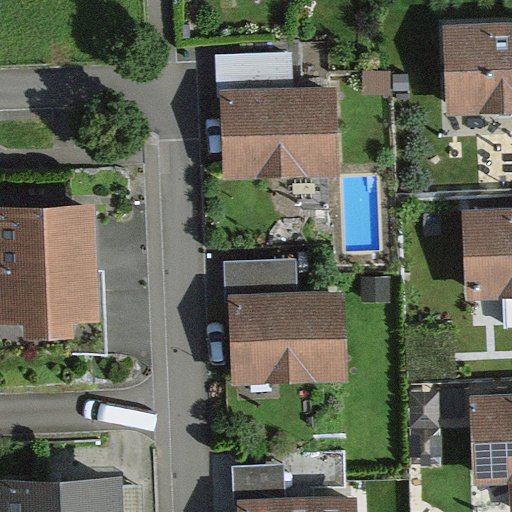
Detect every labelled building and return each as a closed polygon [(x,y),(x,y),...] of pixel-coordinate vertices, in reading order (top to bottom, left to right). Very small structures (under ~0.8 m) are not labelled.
[(511,35),(435,37),(436,121),(511,120),(511,35)] [(326,93),(231,97),(234,163),(281,161),(281,180),(330,178),(326,93)] [(103,186),(4,188),(5,228),(0,228),(0,279),(4,279),(5,307),(35,306),(36,319),(81,318),(81,304),(105,303),(103,186)] [(511,219),(452,221),(454,306),(511,305),(511,219)] [(356,279),(238,286),(243,374),(361,367),(356,279)] [(511,395),(480,397),(482,471),(511,469),(511,395)] [(126,511),(125,468),(7,471),(7,511),(126,511)] [(364,511),(364,488),(245,491),(245,511),(364,511)]
